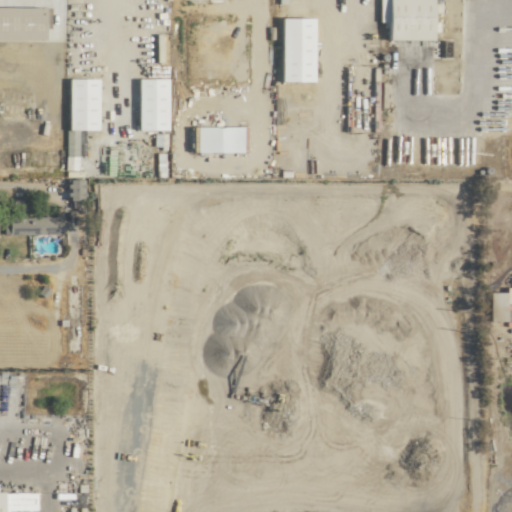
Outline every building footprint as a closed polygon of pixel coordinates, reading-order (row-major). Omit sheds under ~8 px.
[(373,0),(373,21),(380,21),(380,40),(428,39),(427,0),(373,0)] [(37,7),(0,6),(0,39),(40,41),(41,27),(37,27),(37,7)] [(162,160),(89,159),(89,175),(161,176),(162,160)] [(81,180),(60,179),(60,200),(80,200),(81,180)] [(0,235),(58,234),(57,216),(21,217),(20,198),(8,199),(8,217),(0,217),(0,235)] [(483,321),(498,321),(499,293),(483,292),(483,321)]
